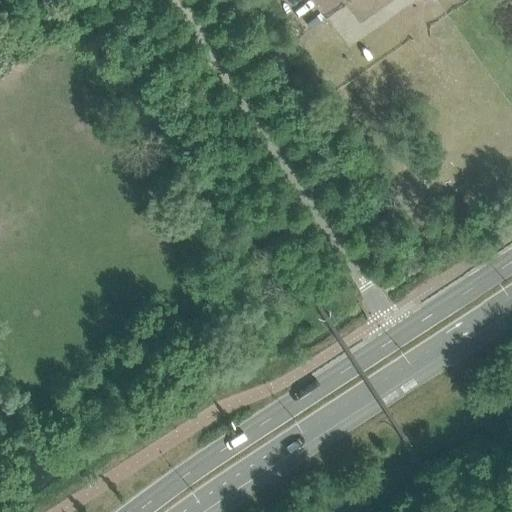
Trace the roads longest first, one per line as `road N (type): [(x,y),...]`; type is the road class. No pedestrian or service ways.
road 1 (primary): [(511,261),(130,511)]
road 2 (primary): [(200,511),(511,304)]
road 3 (track): [(431,484),(312,296)]
